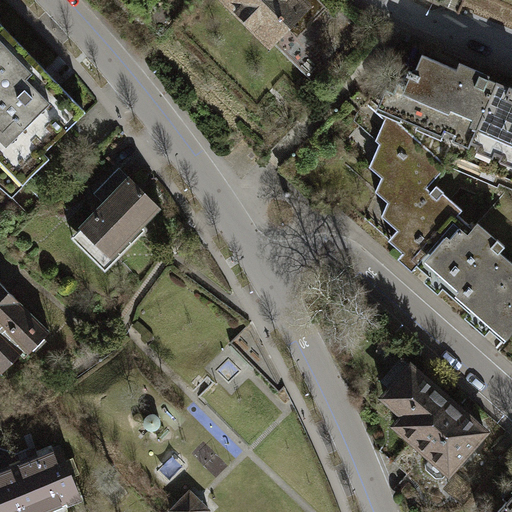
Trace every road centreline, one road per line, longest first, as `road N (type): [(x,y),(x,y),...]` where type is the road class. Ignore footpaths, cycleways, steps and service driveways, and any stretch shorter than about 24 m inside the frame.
road 1 (residential): [(265,273),(154,110),(53,0)]
road 2 (residential): [(265,273),(322,255),(368,265),(511,391)]
road 3 (residential): [(383,511),(324,375),(265,273)]
road 4 (residential): [(385,0),(511,52)]
